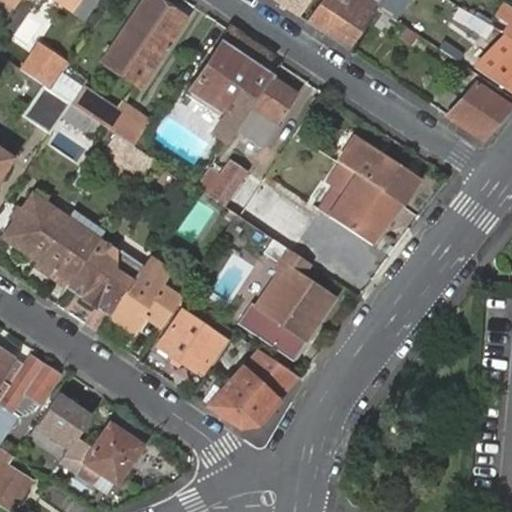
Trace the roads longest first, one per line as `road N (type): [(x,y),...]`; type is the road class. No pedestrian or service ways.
road 1 (residential): [(478,201),(350,363),(298,466),(296,509)]
road 2 (residential): [(0,296),(206,437),(263,506)]
road 3 (residential): [(228,0),(495,179)]
